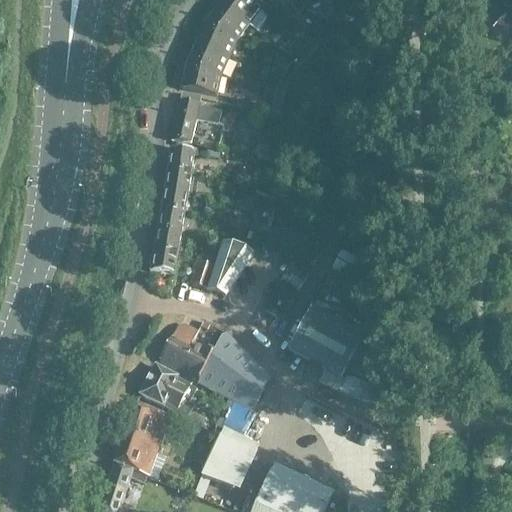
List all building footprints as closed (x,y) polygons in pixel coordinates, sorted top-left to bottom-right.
[(260,12),(247,0),(224,0),(220,6),(248,27),(260,12)] [(273,0),(247,0),(260,12),(273,0)] [(478,0),(469,10),(488,29),(507,9),(498,0),(478,0)] [(378,16),(377,5),(368,6),(370,17),(378,16)] [(248,27),(220,6),(206,25),(236,43),(248,27)] [(370,17),(368,6),(360,7),(361,18),(370,17)] [(352,21),(349,11),(341,13),(344,24),(352,21)] [(344,24),(341,13),(333,16),(337,27),(344,24)] [(328,31),(322,22),(315,26),(321,35),(328,31)] [(236,43),(206,25),(196,46),(228,61),(236,43)] [(321,35),(315,26),(308,31),(314,40),(321,35)] [(307,46),(299,38),(294,44),(302,52),(307,46)] [(302,52),(294,44),(288,50),(296,58),(302,52)] [(220,78),(228,61),(196,46),(186,67),(220,78)] [(286,73),(290,66),(281,60),(276,67),(286,73)] [(216,98),(220,78),(186,67),(181,91),(216,98)] [(281,80),(286,73),(276,67),(272,74),(281,80)] [(275,96),(277,88),(267,85),(264,93),(275,96)] [(272,104),(275,96),(264,93),(262,101),(272,104)] [(198,108),(200,100),(181,96),(179,104),(198,108)] [(190,147),(196,121),(198,108),(179,104),(173,129),(170,129),(168,135),(172,136),(170,142),(190,147)] [(215,126),(218,113),(198,108),(196,121),(215,126)] [(190,175),(193,156),(170,151),(166,172),(190,175)] [(187,196),(190,175),(166,172),(163,192),(187,196)] [(184,216),(187,196),(163,192),(160,212),(184,216)] [(273,219),(278,206),(258,199),(253,211),(273,219)] [(318,257),(323,251),(308,242),(306,248),(291,241),(302,215),(282,207),(269,235),(290,244),(286,250),(295,256),(277,285),(296,296),(316,264),(311,262),(318,257)] [(356,236),(360,212),(349,210),(346,234),(356,236)] [(180,237),(184,216),(160,212),(156,232),(180,237)] [(266,237),(272,219),(259,215),(254,234),(266,237)] [(177,257),(180,237),(156,232),(153,253),(177,257)] [(224,298),(251,257),(221,247),(214,269),(213,269),(206,292),(224,298)] [(211,269),(215,255),(201,251),(197,264),(211,269)] [(383,274),(377,270),(340,252),(331,270),(375,291),(383,274)] [(173,278),(177,257),(153,253),(149,273),(173,278)] [(206,292),(213,269),(211,269),(197,264),(190,288),(206,292)] [(345,295),(352,281),(331,271),(324,284),(345,295)] [(280,322),(296,296),(277,285),(261,311),(280,322)] [(387,380),(380,340),(363,338),(310,309),(287,351),(323,371),(317,384),(339,395),(360,401),(387,406),(387,380)] [(190,346),(197,334),(184,327),(177,329),(173,337),(190,346)] [(201,376),(212,355),(202,349),(190,346),(173,337),(173,336),(159,362),(181,373),(184,376),(186,379),(190,383),(192,384),(201,376)] [(269,380),(225,336),(222,337),(212,355),(201,376),(192,384),(227,402),(248,413),(250,414),(269,380)] [(189,405),(196,391),(190,388),(177,380),(155,368),(140,397),(175,416),(175,415),(211,434),(215,428),(204,422),(206,420),(191,412),(194,407),(189,405)] [(248,413),(227,402),(222,411),(243,423),(248,413)] [(155,454),(168,418),(134,406),(114,465),(147,476),(155,454)] [(326,511),(334,494),(272,467),(259,497),(240,489),(255,455),(218,439),(201,479),(217,486),(208,506),(222,511),(326,511)] [(156,481),(164,458),(155,454),(147,476),(147,477),(156,481)] [(125,495),(130,479),(144,483),(146,477),(147,477),(147,476),(114,465),(107,489),(125,495)] [(120,511),(125,495),(107,489),(99,511),(120,511)] [(366,495),(366,511),(402,511),(402,494),(366,495)]
